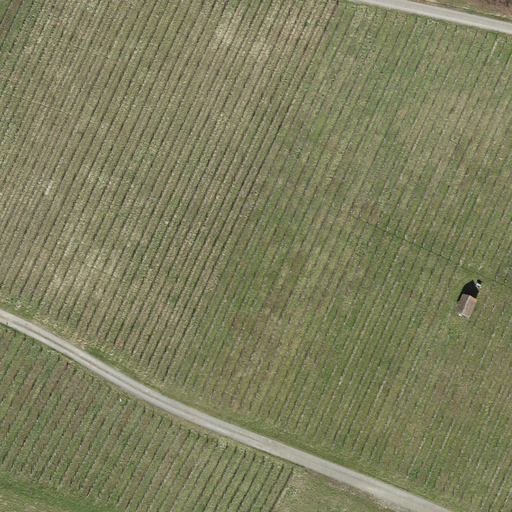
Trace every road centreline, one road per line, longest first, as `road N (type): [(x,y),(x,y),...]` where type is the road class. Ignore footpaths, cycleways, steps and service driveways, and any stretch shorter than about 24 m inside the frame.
road 1 (track): [(0,314),(47,331),(164,403),(427,511)]
road 2 (track): [(511,28),(380,0)]
